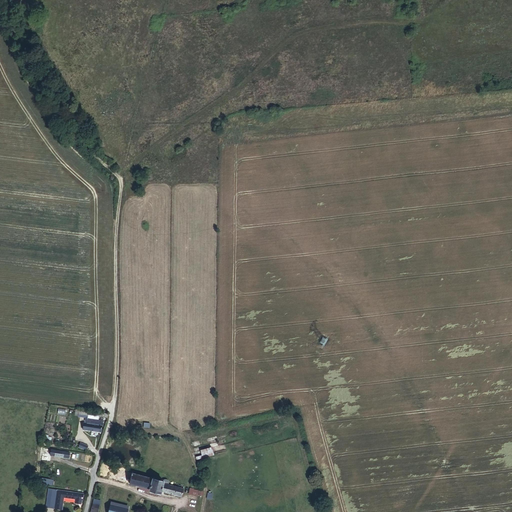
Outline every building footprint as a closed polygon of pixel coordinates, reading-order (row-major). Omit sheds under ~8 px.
[(101,423),(85,420),(82,419),(81,427),(100,430),(101,423)] [(237,435),(236,428),(190,439),(192,446),(237,435)] [(85,449),(87,444),(86,444),(79,441),(77,446),(85,449)] [(50,452),(67,456),(69,450),(48,445),(47,451),(50,452)] [(197,460),(214,454),(211,447),(194,452),(197,460)] [(254,463),(254,459),(244,459),(244,474),(252,474),(252,463),(254,463)] [(161,481),(169,483),(170,479),(168,476),(159,478),(131,470),(130,473),(109,468),(107,477),(147,486),(147,490),(158,493),(158,491),(161,481)] [(183,487),(175,484),(169,483),(161,481),(158,491),(181,496),(183,487)] [(207,496),(208,490),(193,487),(193,492),(207,496)] [(52,496),(53,490),(50,489),(48,508),(60,509),(61,497),(52,496)] [(72,498),(79,499),(79,492),(53,490),(52,496),(61,497),(72,498)] [(94,511),(97,503),(90,502),(87,511),(94,511)]
